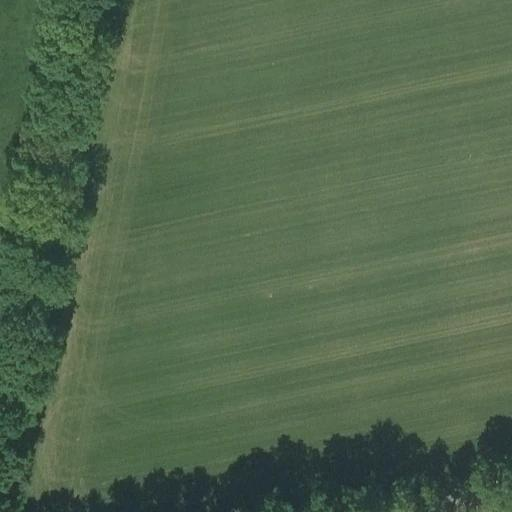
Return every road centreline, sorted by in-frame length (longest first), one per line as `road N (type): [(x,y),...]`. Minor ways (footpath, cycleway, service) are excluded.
road 1 (track): [(0,470),(55,236),(94,0)]
road 2 (unclassified): [(384,511),(511,484)]
